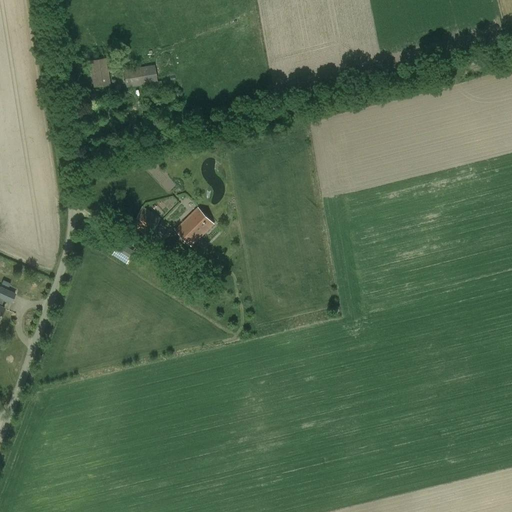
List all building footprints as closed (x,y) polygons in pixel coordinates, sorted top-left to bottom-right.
[(105,59),(90,61),(94,87),(109,85),(105,59)] [(154,65),(124,70),(126,89),(157,83),(154,65)] [(142,207),(129,226),(147,237),(160,218),(142,207)] [(192,246),(214,224),(198,208),(176,230),(192,246)] [(119,245),(114,254),(129,264),(134,255),(119,245)] [(0,307),(0,303),(2,299),(11,302),(15,294),(0,287),(0,317),(4,309),(0,307)]
